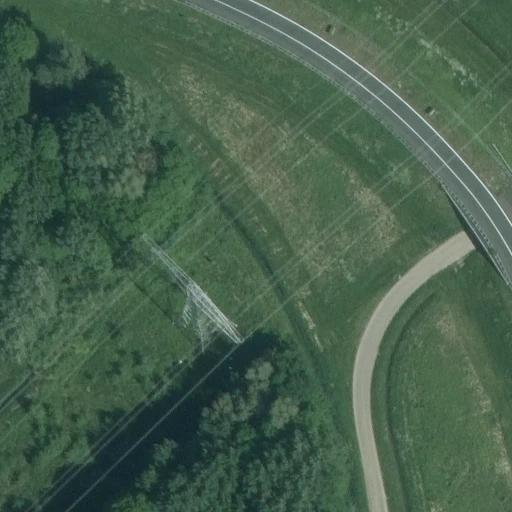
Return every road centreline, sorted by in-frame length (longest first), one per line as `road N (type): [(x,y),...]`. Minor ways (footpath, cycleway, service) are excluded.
road 1 (motorway): [(229,0),(346,63),(406,112),(511,243)]
road 2 (unclassified): [(378,511),(360,389),(370,338),(423,269),(511,210)]
